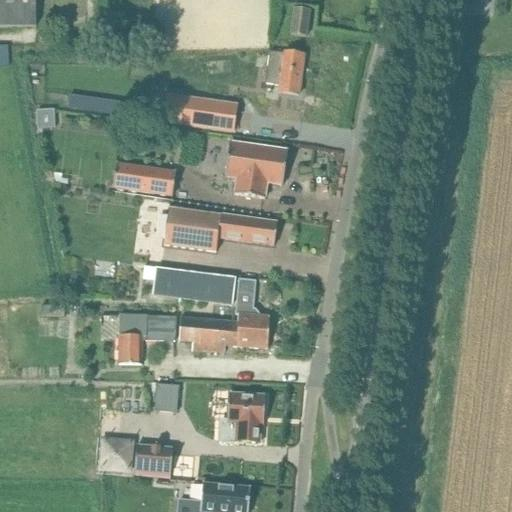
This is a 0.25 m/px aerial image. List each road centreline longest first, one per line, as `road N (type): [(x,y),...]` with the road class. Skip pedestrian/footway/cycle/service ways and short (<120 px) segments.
road 1 (unclassified): [(421,0),(348,510)]
road 2 (residential): [(394,0),(376,51),(317,395)]
